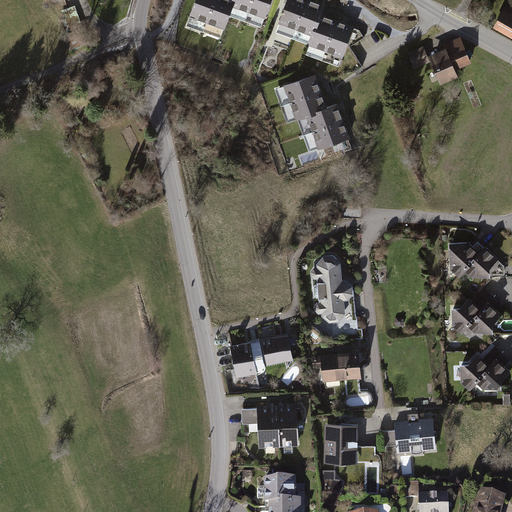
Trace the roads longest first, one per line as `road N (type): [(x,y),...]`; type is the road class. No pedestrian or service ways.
road 1 (tertiary): [(143,0),(141,40),(218,417),(211,511)]
road 2 (residential): [(511,220),(394,217),(369,233),(379,413)]
